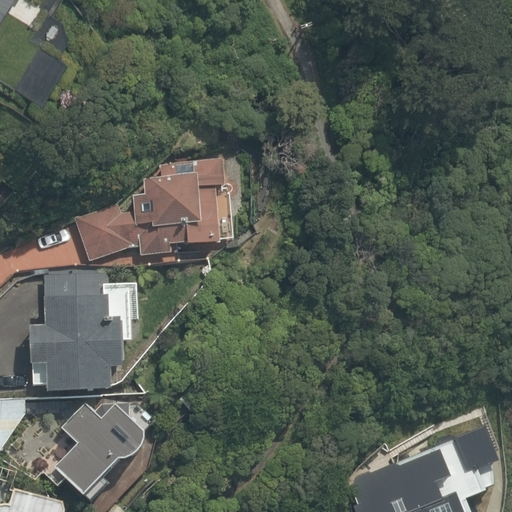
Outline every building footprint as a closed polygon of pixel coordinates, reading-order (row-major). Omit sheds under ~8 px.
[(0,0),(0,29),(19,0),(0,0)] [(71,68),(40,49),(17,87),(48,107),(71,68)] [(231,160),(196,160),(196,177),(160,178),(160,187),(137,188),(138,214),(87,214),(91,261),(142,244),(142,257),(179,257),(178,243),(232,243),(231,160)] [(129,339),(137,339),(138,284),(107,284),(107,274),(46,273),(45,329),(31,328),(31,388),(52,388),(52,396),(118,396),(118,364),(129,364),(129,339)] [(0,454),(7,453),(28,417),(26,395),(0,396),(0,454)] [(85,447),(65,469),(93,496),(129,459),(138,459),(145,455),(150,448),(152,441),(151,435),(122,408),(106,425),(90,409),(69,431),(85,447)] [(469,511),(463,494),(490,485),(483,465),(488,463),(477,434),(391,466),(401,493),(409,490),(417,511),(469,511)] [(82,511),(84,508),(22,492),(19,505),(0,500),(0,511),(82,511)]
